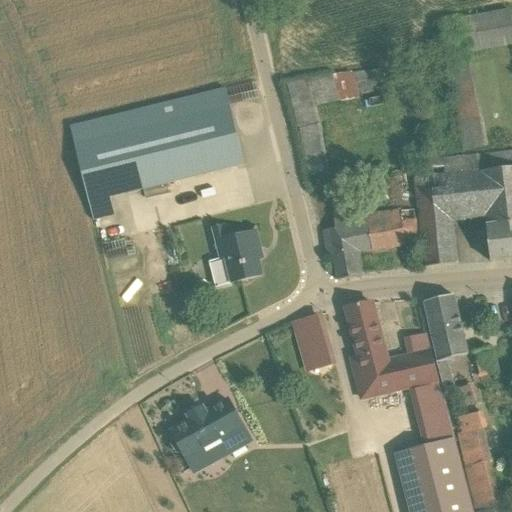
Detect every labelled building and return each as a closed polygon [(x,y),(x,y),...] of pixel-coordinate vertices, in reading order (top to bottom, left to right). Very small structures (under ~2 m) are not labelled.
[(442,21),(449,57),(468,54),(511,46),(511,18),(511,11),(442,21)] [(378,90),(378,80),(376,69),(353,73),(353,72),(333,75),(333,74),(286,84),(309,177),(330,172),(317,107),(359,99),(358,95),(374,93),(374,91),(378,90)] [(245,165),(231,107),(226,89),(71,127),(95,221),(115,216),(111,198),(245,165)] [(463,130),(464,147),(483,146),(482,128),(463,130)] [(511,154),(415,165),(426,268),(457,265),(452,220),(486,216),(492,262),(511,260),(511,154)] [(414,211),(400,213),(400,211),(366,214),(366,201),(333,203),(336,230),(324,231),(327,257),(334,256),(338,281),(363,278),(360,253),(419,244),(414,211)] [(262,249),(257,232),(227,239),(224,227),(213,229),(221,259),(209,263),(215,288),(263,276),(257,251),(262,249)] [(210,286),(195,276),(184,293),(199,303),(210,286)] [(454,296),(425,303),(439,363),(446,389),(455,387),(450,360),(468,356),(454,296)] [(377,394),(412,386),(439,380),(433,353),(389,364),(373,303),(347,309),(359,357),(352,359),(361,398),(377,394)] [(318,316),(304,319),(293,322),(303,359),(329,352),(318,316)] [(489,350),(475,353),(480,376),(495,373),(489,350)] [(457,388),(459,403),(477,401),(475,386),(457,388)] [(245,432),(230,404),(174,434),(179,444),(174,446),(180,457),(185,455),(189,463),(222,445),(229,458),(247,449),(239,435),(245,432)] [(488,428),(484,411),(458,417),(462,434),(458,435),(476,511),(504,511),(503,507),(502,507),(491,461),(483,430),(488,428)] [(474,511),(455,440),(397,455),(410,511),(474,511)]
